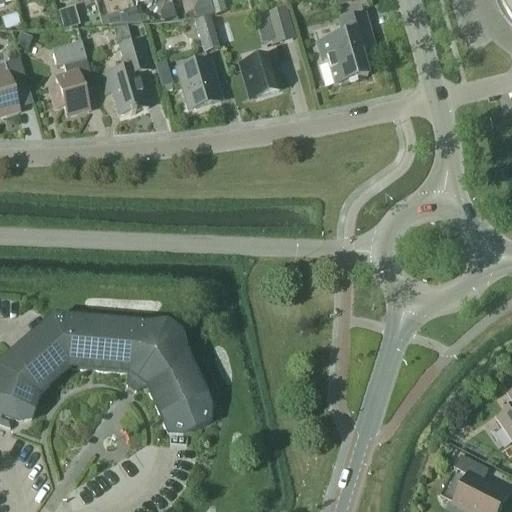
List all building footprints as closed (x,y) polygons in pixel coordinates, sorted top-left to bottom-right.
[(211,0),(211,3),(215,16),(226,14),(222,0),(211,0)] [(511,28),(511,0),(494,0),(498,9),(500,13),(502,17),(508,24),(511,28)] [(64,31),(80,27),(74,8),(59,13),(64,31)] [(294,42),(285,9),(264,15),(273,47),(294,42)] [(121,27),(139,26),(135,10),(99,20),(102,29),(121,27)] [(374,50),(364,17),(338,24),(342,38),(316,46),(321,63),(326,61),(334,88),(367,79),(360,54),(374,50)] [(219,51),(210,20),(194,24),(203,56),(219,51)] [(151,72),(143,43),(119,49),(125,71),(102,78),(107,95),(112,94),(119,119),(148,111),(138,76),(151,72)] [(58,91),(49,94),(55,113),(64,110),(66,120),(88,114),(83,94),(81,89),(93,86),(85,61),(82,49),(81,45),(51,53),(56,70),(63,68),(66,78),(66,79),(56,82),(56,81),(55,81),(58,91)] [(279,93),(268,59),(241,67),(251,101),(279,93)] [(26,86),(19,61),(0,66),(0,120),(18,115),(11,91),(26,86)] [(220,103),(209,64),(176,73),(188,112),(220,103)] [(170,74),(158,78),(162,89),(173,86),(170,74)] [(164,330),(53,320),(0,365),(0,417),(17,424),(31,422),(39,399),(48,391),(70,370),(128,375),(147,389),(164,425),(162,426),(167,437),(182,438),(209,425),(211,411),(177,339),(164,330)] [(511,394),(508,398),(511,403),(511,410),(496,422),(511,444),(511,394)] [(488,471),(460,457),(453,470),(467,477),(453,505),(465,511),(499,511),(508,497),(482,484),(488,471)]
